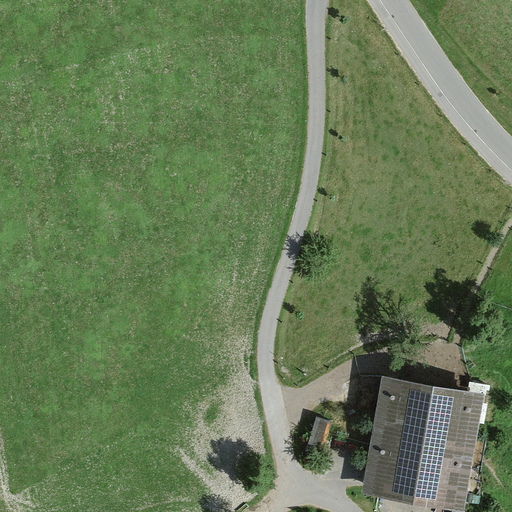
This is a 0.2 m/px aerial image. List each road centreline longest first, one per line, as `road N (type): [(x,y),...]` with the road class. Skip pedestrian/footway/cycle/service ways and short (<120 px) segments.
road 1 (track): [(339,511),(289,476),(265,369),(312,169),(318,0)]
road 2 (tertiary): [(511,154),(464,102),(394,0)]
